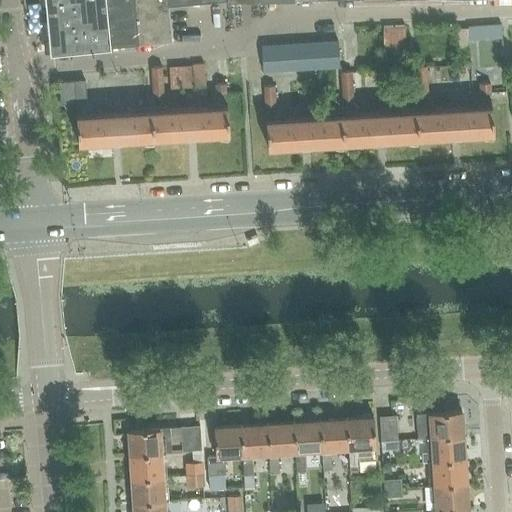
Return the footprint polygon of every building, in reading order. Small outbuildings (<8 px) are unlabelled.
[(46,0),(52,52),(137,44),(133,0),(46,0)] [(171,41),(168,6),(167,6),(166,0),(133,0),(137,44),(171,41)] [(379,0),(360,0),(361,1),(372,1),(372,11),(394,11),(395,0),(379,0)] [(382,26),(382,27),(382,48),(405,48),(404,26),(382,26)] [(456,29),(458,56),(468,56),(467,28),(456,29)] [(324,41),(325,67),(339,67),(337,40),(324,41)] [(300,69),(313,68),(311,41),(299,42),(300,69)] [(313,68),(325,67),(324,41),(311,41),(313,68)] [(288,70),(300,69),(299,42),(287,43),(288,70)] [(276,70),(288,70),(287,43),(274,44),(276,70)] [(262,71),(276,70),(274,44),(260,45),(262,71)] [(205,86),(203,63),(191,64),(193,87),(205,86)] [(190,65),(168,66),(169,88),(192,86),(190,65)] [(162,76),(161,66),(150,66),(151,77),(162,76)] [(414,76),(425,75),(425,66),(414,67),(414,76)] [(340,81),(351,80),(351,71),(340,72),(340,81)] [(415,86),(426,85),(425,75),(414,76),(415,86)] [(151,86),(162,86),(162,76),(151,77),(151,86)] [(84,80),(74,81),(75,90),(75,101),(85,101),(84,80)] [(341,90),(352,90),(351,80),(340,81),(341,90)] [(75,101),(75,90),(74,81),(59,81),(60,102),(75,101)] [(479,93),(489,92),(489,82),(478,83),(479,93)] [(214,93),(225,92),(225,83),(214,83),(214,93)] [(263,95),(274,95),(273,85),(263,85),(263,95)] [(426,85),(415,86),(416,97),(426,96),(426,85)] [(162,86),(151,86),(152,97),(163,96),(162,86)] [(352,90),(341,90),(341,101),(352,101),(352,90)] [(274,95),(263,95),(264,106),(275,106),(274,95)] [(417,137),(492,132),(490,105),(415,110),(417,137)] [(151,110),(153,136),(228,132),(226,106),(151,110)] [(77,141),(153,136),(151,110),(76,115),(77,141)] [(342,141),(417,137),(415,110),(341,115),(342,141)] [(267,146),(342,141),(341,115),(265,120),(267,146)] [(417,438),(431,437),(463,435),(461,410),(416,413),(417,438)] [(380,440),(397,439),(396,415),(379,416),(380,440)] [(376,459),(375,442),(373,416),(346,418),(348,447),(347,447),(349,469),(359,468),(358,460),(376,459)] [(346,418),(320,420),(322,449),(347,447),(348,447),(346,418)] [(320,420),(293,422),(295,451),(295,458),(296,472),(305,471),(304,460),(303,450),(321,449),(322,449),(320,420)] [(293,422),(267,423),(268,453),(295,451),(293,422)] [(267,423),(240,425),(242,454),(242,461),(243,462),(244,475),(243,475),(244,487),(253,487),(252,474),(252,463),(251,463),(251,454),(268,453),(267,423)] [(181,436),(200,435),(199,425),(180,426),(181,436)] [(207,456),(206,456),(207,467),(208,475),(225,474),(224,455),(242,454),(240,425),(213,427),(215,456),(207,456)] [(161,441),(170,441),(169,427),(126,429),(126,431),(128,431),(129,453),(128,453),(128,454),(161,452),(161,441)] [(432,461),(464,459),(463,435),(431,437),(432,451),(421,452),(421,462),(432,461)] [(380,440),(381,449),(398,448),(397,439),(380,440)] [(166,456),(166,451),(161,452),(128,454),(128,455),(129,455),(130,463),(128,463),(128,465),(130,465),(131,477),(129,477),(129,478),(167,475),(163,475),(162,456),(166,456)] [(331,458),(322,456),(323,470),(332,469),(331,458)] [(434,485),(466,483),(464,459),(432,461),(434,485)] [(278,461),(269,460),(270,473),(279,473),(278,461)] [(186,475),(202,474),(201,462),(185,463),(186,475)] [(187,487),(203,486),(202,474),(186,475),(187,487)] [(131,502),(169,499),(164,499),(163,480),(167,480),(167,475),(129,478),(129,479),(131,479),(132,501),(131,501),(131,502)] [(384,488),(401,487),(400,479),(383,480),(384,488)] [(436,509),(467,507),(466,483),(434,485),(436,509)] [(384,488),(384,497),(401,496),(401,487),(384,488)] [(224,511),(241,511),(240,495),(223,496),(224,511)] [(164,511),(164,504),(169,504),(169,499),(131,502),(131,503),(132,503),(133,511),(132,511),(131,511),(164,511)]
